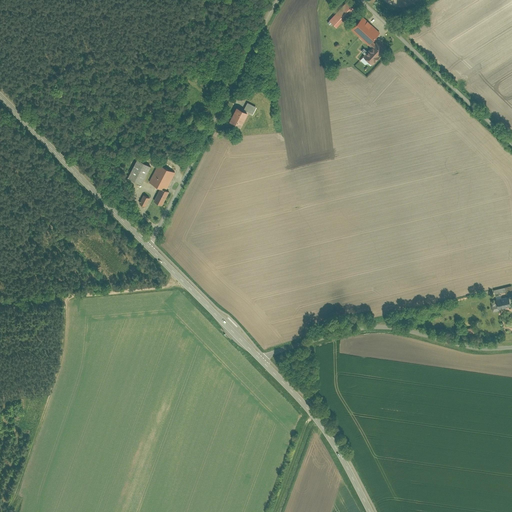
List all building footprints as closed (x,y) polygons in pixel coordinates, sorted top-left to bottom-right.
[(330,21),(337,27),(354,10),(347,3),(330,21)] [(370,45),(380,34),(363,19),(353,30),(370,45)] [(364,57),(373,65),(386,50),(377,42),(364,57)] [(252,113),(255,106),(246,102),(243,109),(252,113)] [(231,125),(242,130),(250,113),(239,107),(231,125)] [(130,179),(141,184),(149,166),(138,161),(130,179)] [(151,182),(164,189),(173,172),(160,166),(151,182)] [(153,202),(161,206),(168,192),(160,188),(153,202)] [(139,204),(146,206),(151,198),(144,195),(139,204)] [(509,296),(497,299),(497,300),(499,308),(511,305),(509,296)]
